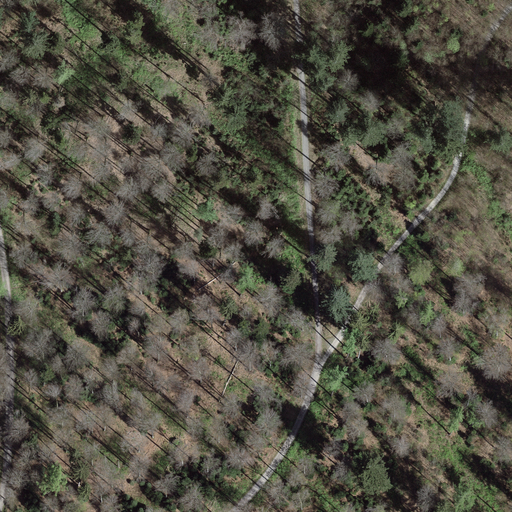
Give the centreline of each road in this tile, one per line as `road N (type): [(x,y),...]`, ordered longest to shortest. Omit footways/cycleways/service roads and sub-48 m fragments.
road 1 (track): [(511,7),(486,40),(454,173),(374,272),(317,369)]
road 2 (track): [(317,369),(297,0)]
road 3 (track): [(0,238),(10,348),(0,504)]
